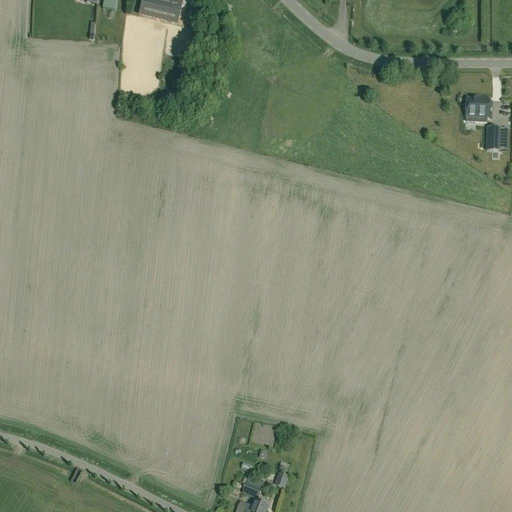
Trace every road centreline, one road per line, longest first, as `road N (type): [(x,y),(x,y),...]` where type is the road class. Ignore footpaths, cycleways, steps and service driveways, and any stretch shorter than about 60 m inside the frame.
road 1 (unclassified): [(511,62),(356,54),(287,0)]
road 2 (unclassified): [(180,511),(83,463),(0,436)]
